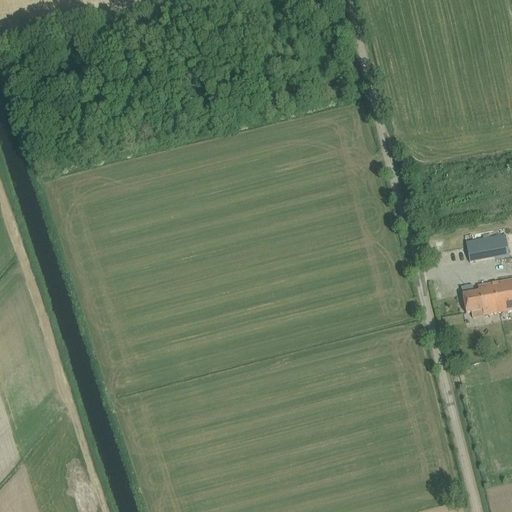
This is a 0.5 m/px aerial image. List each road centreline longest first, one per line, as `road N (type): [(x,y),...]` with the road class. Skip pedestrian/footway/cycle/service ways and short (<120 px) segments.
road 1 (unclassified): [(476,511),(348,0)]
road 2 (track): [(0,191),(105,511)]
